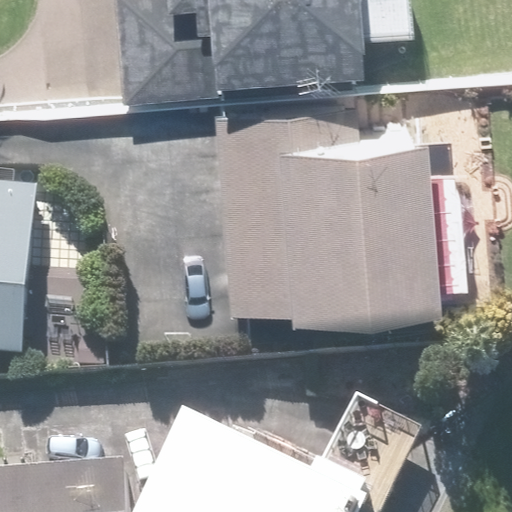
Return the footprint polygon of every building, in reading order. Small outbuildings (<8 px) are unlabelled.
[(126,0),(133,84),(388,65),(382,0),(126,0)] [(366,89),(221,99),(236,299),(459,282),(446,101),(368,107),(366,89)] [(0,348),(39,353),(56,187),(0,180),(0,348)] [(209,406),(158,511),(393,511),(401,497),(209,406)] [(0,467),(0,511),(145,511),(141,456),(0,467)]
